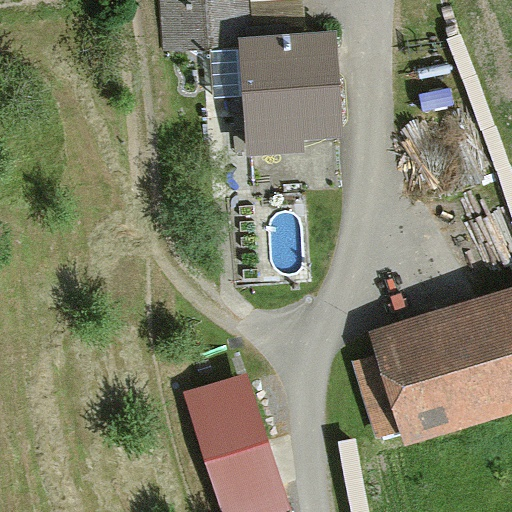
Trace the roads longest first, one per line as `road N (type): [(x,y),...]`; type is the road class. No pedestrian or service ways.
road 1 (track): [(0,39),(43,48),(63,66),(163,249),(200,293),(275,335),(318,347)]
road 2 (track): [(382,0),(353,248),(318,347)]
road 3 (track): [(318,347),(309,413),(317,511)]
